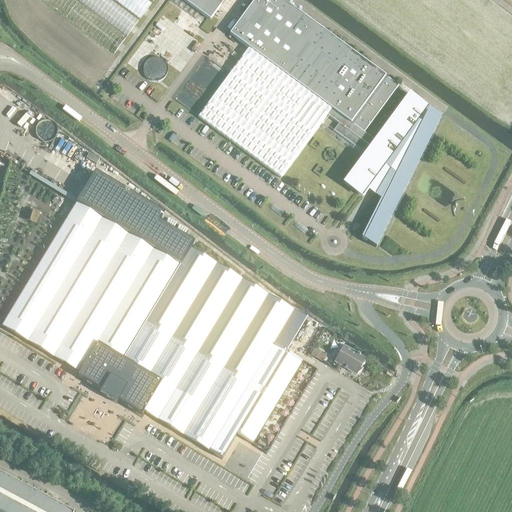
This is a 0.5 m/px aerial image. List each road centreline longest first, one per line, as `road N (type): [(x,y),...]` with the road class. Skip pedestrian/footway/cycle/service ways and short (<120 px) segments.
road 1 (residential): [(27,69),(296,269),(363,292)]
road 2 (unclassified): [(363,292),(365,308),(406,366),(314,511)]
road 3 (primary): [(447,338),(366,511)]
road 4 (primary): [(381,511),(463,347)]
